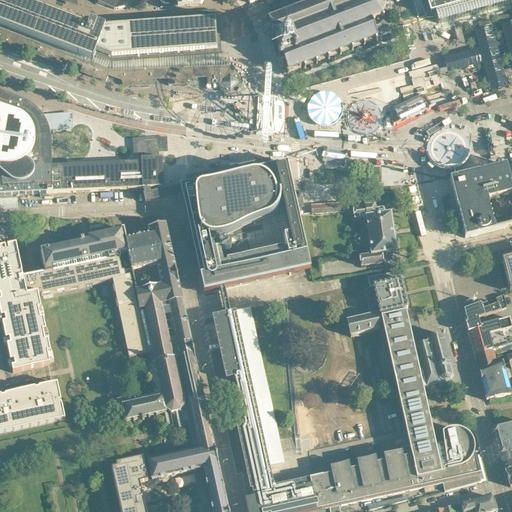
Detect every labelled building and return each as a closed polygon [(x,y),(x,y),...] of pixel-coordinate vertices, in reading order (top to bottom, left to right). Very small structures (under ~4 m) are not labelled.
[(62,11),(31,0),(0,0),(0,26),(34,39),(78,56),(92,61),(94,58),(96,52),(105,28),(75,16),(72,15),(62,11)] [(125,8),(125,7),(123,8),(122,4),(127,4),(127,3),(124,3),(123,0),(100,0),(98,3),(97,3),(114,10),(125,8)] [(159,0),(160,8),(200,5),(202,0),(159,0)] [(391,10),(390,6),(388,2),(387,0),(321,0),(320,0),(318,0),(319,1),(309,5),(308,2),(306,3),(307,5),(297,9),(296,7),(294,8),(295,10),(285,14),(284,12),(282,12),(283,14),(269,20),(267,19),(266,21),(263,22),(265,26),(262,31),(264,35),(269,38),(270,41),(276,56),(277,59),(275,64),(277,69),(282,71),(283,75),(286,74),(288,74),(289,72),(303,67),(304,69),(306,68),(305,66),(315,62),(316,64),(318,64),(317,61),(327,58),(328,60),(330,59),(329,57),(339,53),(340,55),(342,54),(341,52),(351,48),(352,51),(354,50),(353,48),(363,44),(364,46),(365,45),(365,43),(375,39),(375,41),(376,41),(377,41),(377,39),(382,36),(393,32),(387,19),(391,10)] [(511,0),(425,0),(429,14),(430,16),(435,14),(438,24),(511,4),(511,0)] [(426,17),(418,19),(422,34),(433,31),(434,31),(435,31),(435,30),(511,9),(511,4),(438,24),(435,14),(434,8),(431,9),(432,13),(430,13),(429,14),(430,16),(429,16),(429,17),(427,17),(426,17)] [(216,50),(214,21),(213,21),(203,22),(203,21),(106,28),(105,28),(96,52),(111,58),(216,50)] [(401,88),(404,99),(430,92),(428,87),(444,83),(439,64),(410,72),(413,85),(401,88)] [(220,90),(224,94),(231,96),(237,94),(241,89),(242,83),(241,77),(236,73),(230,71),(224,71),(218,71),(207,72),(207,85),(218,84),(220,90)] [(0,195),(71,193),(143,190),(150,189),(157,189),(160,189),(163,189),(163,185),(162,163),(162,159),(159,159),(159,155),(141,156),(141,163),(127,164),(121,161),(119,164),(97,165),(91,162),(89,166),(67,166),(61,164),(59,167),(52,167),(52,164),(50,138),(50,134),(49,130),(54,130),(55,130),(55,116),(55,115),(42,116),(41,115),(36,110),(30,105),(24,102),(0,92),(0,195)] [(167,135),(132,136),(132,151),(167,150),(167,135)] [(188,186),(180,187),(182,196),(203,295),(222,290),(224,290),(280,278),(310,271),(309,262),(293,192),(291,181),(287,164),(271,168),(269,162),(244,167),(187,180),(188,186)] [(511,226),(511,188),(508,173),(506,165),(450,179),(465,239),(511,226)] [(401,167),(383,168),(383,175),(402,174),(401,167)] [(182,196),(180,187),(169,190),(157,192),(152,193),(151,194),(153,203),(170,199),(182,196)] [(311,205),(311,213),(312,215),(353,211),(354,220),(366,218),(371,255),(359,256),(361,267),(383,264),(382,254),(396,252),(391,214),(384,215),(383,209),(376,210),(375,206),(353,209),(352,203),(311,205)] [(44,269),(45,274),(33,276),(26,277),(23,278),(27,296),(38,294),(41,293),(42,296),(112,281),(124,330),(129,361),(151,357),(151,359),(152,359),(152,361),(149,362),(156,395),(130,401),(130,399),(124,401),(123,400),(118,401),(119,408),(120,408),(122,419),(123,418),(124,424),(125,425),(127,422),(132,421),(132,422),(134,422),(133,421),(139,419),(139,421),(141,420),(140,419),(146,418),(146,419),(148,419),(148,417),(152,416),(153,418),(155,417),(154,416),(159,415),(160,416),(161,416),(161,414),(163,414),(167,429),(173,427),(174,432),(184,430),(183,425),(188,424),(195,453),(149,463),(153,482),(198,472),(201,489),(203,488),(207,511),(228,511),(228,510),(227,510),(226,505),(218,466),(214,449),(205,410),(206,410),(203,397),(202,397),(198,379),(194,361),(195,361),(191,344),(177,280),(166,233),(165,226),(152,228),(149,229),(150,236),(127,240),(126,232),(124,232),(124,230),(87,238),(88,241),(84,242),(84,241),(81,241),(81,243),(48,250),(40,251),(41,256),(40,256),(43,270),(44,269)] [(0,296),(1,302),(0,302),(0,315),(1,319),(5,318),(6,324),(2,324),(6,341),(9,340),(11,346),(7,346),(10,363),(14,362),(15,367),(11,368),(13,374),(50,366),(48,355),(51,354),(48,342),(44,343),(42,333),(46,332),(43,320),(40,321),(38,311),(41,310),(38,294),(27,296),(23,278),(16,245),(0,248),(0,296)] [(511,257),(501,260),(509,292),(511,291),(511,257)] [(368,283),(369,289),(364,290),(364,291),(370,317),(376,315),(405,309),(407,309),(401,281),(399,282),(397,273),(390,275),(389,272),(367,277),(368,283)] [(229,314),(230,314),(224,290),(222,290),(227,314),(229,314)] [(489,307),(487,302),(462,312),(467,333),(477,330),(480,329),(478,320),(507,309),(503,296),(496,299),(498,304),(489,307)] [(312,479),(310,480),(268,489),(268,486),(267,486),(265,477),(264,469),(284,464),(281,454),(278,440),(250,309),(230,314),(229,314),(227,314),(225,315),(224,315),(212,317),(220,350),(224,368),(226,380),(232,379),(243,427),(237,428),(246,472),(248,481),(250,490),(252,499),(248,500),(247,500),(245,501),(247,511),(325,511),(325,510),(329,509),(329,511),(340,511),(339,507),(442,484),(444,492),(444,493),(483,482),(484,482),(486,481),(479,455),(478,455),(473,457),(474,455),(474,453),(474,451),(474,449),(474,447),(474,446),(473,444),(472,442),(472,441),(471,439),(470,438),(470,437),(469,436),(468,435),(466,434),(465,433),(463,432),(461,432),(459,431),(457,431),(455,430),(452,430),(450,431),(449,431),(447,431),(446,432),(444,433),(443,433),(442,434),(443,439),(434,443),(431,427),(429,421),(423,390),(413,348),(412,341),(413,341),(411,330),(410,331),(407,318),(405,309),(376,315),(379,327),(382,326),(404,426),(410,453),(404,431),(314,450),(311,451),(308,452),(312,479)] [(351,337),(379,329),(379,327),(376,315),(370,317),(362,319),(361,319),(349,322),(347,322),(347,323),(350,333),(350,334),(351,337)] [(477,330),(467,333),(474,358),(492,352),(511,344),(511,333),(511,330),(511,329),(509,319),(480,327),(480,329),(477,330)] [(460,387),(461,387),(460,387),(461,387),(456,365),(452,366),(452,364),(451,365),(449,359),(451,359),(450,358),(449,358),(448,353),(449,352),(448,351),(447,351),(446,346),(447,346),(447,344),(446,344),(444,339),(445,339),(445,337),(444,338),(444,337),(444,335),(443,335),(441,335),(440,336),(441,337),(439,338),(439,337),(431,339),(431,340),(429,341),(429,340),(426,341),(427,343),(426,343),(426,345),(413,348),(423,390),(424,390),(426,396),(440,393),(441,393),(441,392),(450,390),(452,390),(453,389),(460,387)] [(511,344),(492,352),(474,358),(479,374),(504,365),(506,373),(511,370),(511,344)] [(511,370),(506,373),(504,365),(479,374),(486,401),(488,401),(494,399),(510,395),(511,394),(511,370)] [(0,427),(4,427),(5,432),(13,430),(14,430),(22,428),(21,423),(29,422),(37,420),(38,425),(47,423),(55,421),(54,416),(63,414),(62,406),(60,407),(59,403),(61,403),(57,385),(39,389),(39,390),(35,391),(35,390),(5,396),(5,398),(1,398),(1,397),(0,397),(0,427)] [(494,430),(493,430),(497,442),(511,437),(511,425),(501,428),(495,429),(494,430)] [(511,437),(497,442),(501,456),(511,452),(511,437)] [(511,452),(501,456),(505,471),(511,468),(511,452)] [(145,511),(139,484),(147,482),(142,459),(115,465),(116,468),(111,469),(120,511),(145,511)] [(496,511),(493,499),(492,496),(460,505),(456,507),(457,511),(496,511)]
